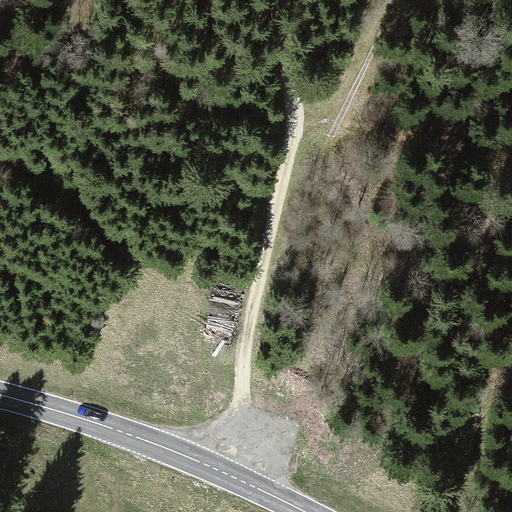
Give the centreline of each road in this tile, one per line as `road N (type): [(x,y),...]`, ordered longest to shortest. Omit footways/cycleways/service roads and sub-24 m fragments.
road 1 (track): [(276,0),(294,153),(252,303),(228,474)]
road 2 (secondary): [(0,395),(179,453),(307,511)]
